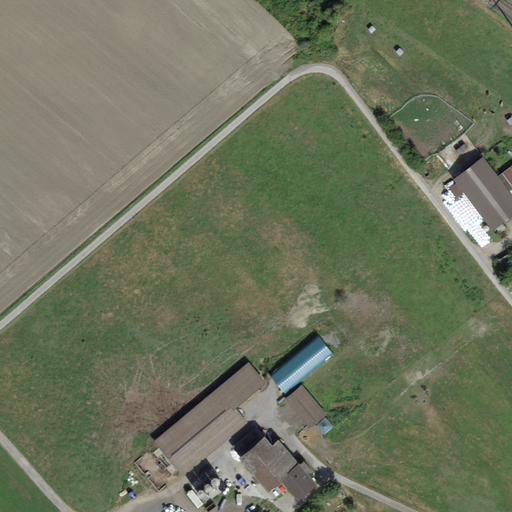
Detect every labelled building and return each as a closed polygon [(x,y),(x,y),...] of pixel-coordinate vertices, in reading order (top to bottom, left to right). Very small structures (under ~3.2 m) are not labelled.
[(498,175),(483,155),(453,178),(493,230),(511,214),(511,193),(509,190),(498,175)] [(511,164),(498,175),(509,190),(511,188),(511,164)] [(320,334),(272,373),(287,392),(336,353),(320,334)] [(249,361),(154,441),(183,476),(248,421),(237,408),(267,382),(249,361)] [(301,384),(285,399),(309,428),(326,414),(301,384)] [(239,455),(268,489),(280,479),(288,472),(286,471),(298,461),(278,437),(272,443),(264,434),(239,455)] [(300,463),(298,461),(286,471),(288,472),(280,479),(298,500),(318,483),(309,472),(312,469),(304,459),(300,463)]
